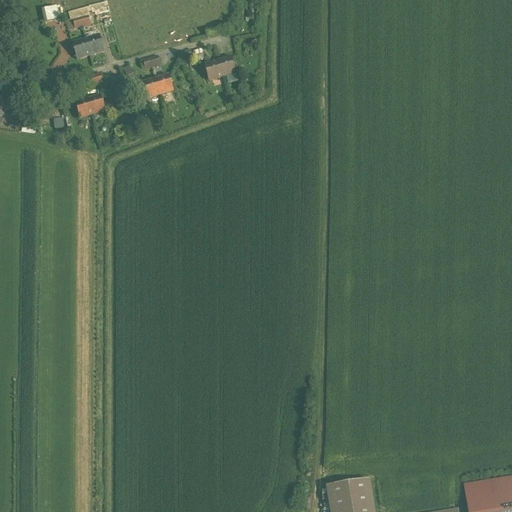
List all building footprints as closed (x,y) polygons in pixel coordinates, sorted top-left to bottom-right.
[(44,9),(47,23),(60,19),(57,6),(44,9)] [(72,21),(67,22),(69,29),(74,28),(74,29),(90,25),(88,16),(72,20),(72,21)] [(205,29),(207,37),(229,33),(227,25),(205,29)] [(100,36),(72,44),(77,60),(104,52),(100,36)] [(184,51),(177,53),(180,63),(186,61),(184,51)] [(158,56),(142,60),(145,68),(160,64),(158,56)] [(231,58),(204,65),(208,81),(235,74),(231,58)] [(128,76),(134,74),(131,66),(124,68),(128,76)] [(100,72),(85,75),(88,84),(103,81),(100,72)] [(168,75),(142,83),(147,98),(173,90),(168,75)] [(101,94),(74,101),(79,117),(105,109),(101,94)] [(55,129),(64,128),(64,119),(54,119),(55,129)] [(511,511),(511,478),(464,487),(468,511),(511,511)] [(373,511),(368,482),(327,488),(331,511),(373,511)]
